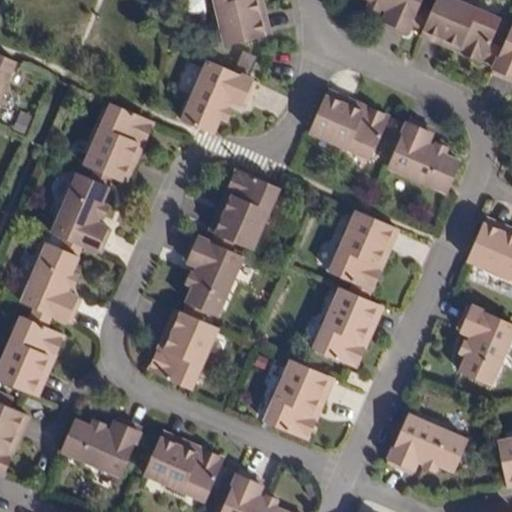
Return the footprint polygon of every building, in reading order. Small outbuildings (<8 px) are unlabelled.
[(252,0),(211,0),(222,46),(260,37),(252,0)] [(268,35),(259,0),(252,0),(260,37),(268,35)] [(411,25),(420,5),(421,0),(368,0),(369,0),(366,6),(377,10),(379,4),(389,9),(387,15),(381,27),(405,38),(411,25)] [(502,20),(455,0),(436,0),(432,11),(423,30),(461,46),(458,53),(483,64),(492,44),(502,20)] [(389,9),(379,4),(377,10),(387,15),(389,9)] [(411,25),(423,30),(432,11),(420,5),(411,25)] [(511,28),(503,49),(495,68),(492,76),(511,84),(511,28)] [(461,46),(423,30),(420,37),(458,53),(461,46)] [(502,48),(492,44),(483,64),(495,68),(503,49),(502,48)] [(0,54),(0,96),(15,61),(0,54)] [(222,105),(230,108),(233,101),(245,106),(257,82),(207,60),(180,117),(210,131),(217,116),(222,105)] [(333,91),(329,89),(325,96),(361,112),(365,105),(333,91)] [(388,114),(365,105),(361,112),(325,96),(309,132),(369,159),(388,114)] [(155,122),(110,102),(83,165),(93,169),(112,177),(120,180),(138,140),(145,144),(155,122)] [(230,108),(222,105),(217,116),(226,119),(230,108)] [(448,149),(437,144),(434,151),(426,147),(429,140),(435,128),(410,117),(388,167),(448,194),(461,163),(445,155),(448,149)] [(145,144),(138,140),(120,180),(128,184),(145,144)] [(437,144),(429,140),(426,147),(434,151),(437,144)] [(280,186),(236,168),(226,191),(232,194),(215,232),(234,240),(252,248),(280,186)] [(112,177),(93,169),(90,176),(109,184),(112,177)] [(93,221),(97,212),(104,215),(108,204),(102,202),(109,184),(90,176),(77,170),(50,232),(63,237),(82,246),(100,254),(111,229),(100,224),(93,221)] [(209,230),(215,232),(232,194),(226,191),(209,230)] [(375,263),(391,226),(355,210),(329,272),(354,282),(373,290),(383,266),(375,263)] [(104,215),(97,212),(93,221),(100,224),(104,215)] [(511,228),(485,217),(482,225),(511,238),(511,228)] [(511,238),(482,225),(467,260),(511,280),(511,238)] [(400,229),(391,226),(375,263),(383,266),(400,229)] [(234,240),(215,232),(211,242),(230,250),(234,240)] [(189,302),(209,311),(219,316),(245,257),(230,250),(211,242),(196,235),(185,259),(198,263),(204,266),(200,275),(194,272),(189,282),(196,286),(189,302)] [(82,246),(63,237),(59,246),(78,254),(82,246)] [(32,307),(34,308),(52,315),(69,323),(80,299),(69,295),(62,291),(66,283),(73,286),(78,275),(70,272),(78,254),(59,246),(47,241),(20,302),(32,307)] [(204,266),(198,263),(194,272),(200,275),(204,266)] [(373,290),(354,282),(350,291),(369,300),(373,290)] [(73,286),(66,283),(62,291),(69,295),(73,286)] [(356,367),(366,343),(358,340),(375,302),(369,300),(350,291),(339,287),(312,348),(356,367)] [(209,311),(189,302),(184,312),(204,321),(209,311)] [(382,306),(375,302),(358,340),(366,343),(382,306)] [(476,335),(472,345),(471,344),(466,342),(462,353),(468,355),(460,373),(490,386),(511,336),(511,323),(468,304),(457,328),(470,333),(476,335)] [(27,319),(47,327),(52,315),(34,308),(32,307),(27,319)] [(183,311),(176,309),(158,348),(165,351),(183,311)] [(184,312),(183,311),(165,351),(158,348),(148,370),(190,389),(218,327),(204,321),(184,312)] [(63,334),(27,319),(20,315),(0,360),(0,380),(29,393),(45,355),(52,358),(63,334)] [(476,335),(470,333),(466,342),(471,344),(472,345),(476,335)] [(52,358),(45,355),(29,393),(36,396),(52,358)] [(309,440),(319,417),(311,414),(328,375),(292,359),(265,421),(309,440)] [(335,378),(328,375),(311,414),(319,417),(335,378)] [(3,450),(20,411),(0,402),(0,476),(11,453),(3,450)] [(20,411),(3,450),(11,453),(28,415),(20,411)] [(426,461),(423,468),(434,473),(437,466),(454,474),(468,442),(407,415),(385,466),(409,477),(415,464),(417,458),(418,457),(426,461)] [(102,431),(105,424),(96,420),(92,427),(75,419),(61,448),(123,475),(143,428),(120,417),(115,429),(112,435),(102,431)] [(102,431),(112,435),(115,429),(105,424),(102,431)] [(200,447),(162,430),(159,438),(197,454),(200,447)] [(200,447),(197,454),(159,438),(143,474),(203,501),(223,457),(200,447)] [(511,439),(498,442),(505,480),(511,478),(511,439)] [(426,461),(418,457),(417,458),(415,464),(423,468),(426,461)] [(277,498),(267,494),(265,502),(255,499),(259,491),(264,480),(239,469),(221,511),(287,511),(274,507),(277,498)] [(267,494),(259,491),(255,499),(265,502),(267,494)]
